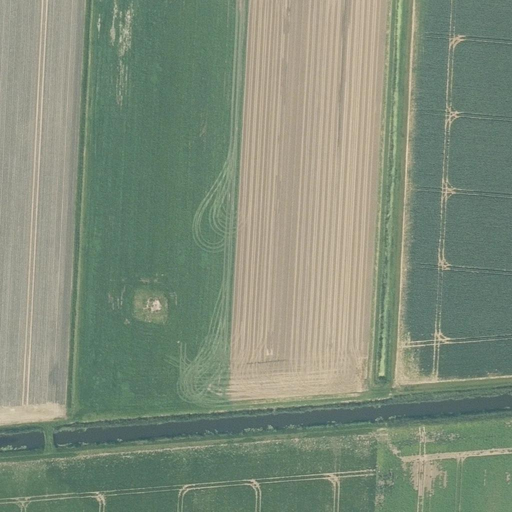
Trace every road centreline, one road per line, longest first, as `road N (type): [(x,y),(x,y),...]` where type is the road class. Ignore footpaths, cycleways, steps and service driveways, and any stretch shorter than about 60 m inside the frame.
road 1 (track): [(51,511),(47,417),(511,379)]
road 2 (track): [(408,0),(389,389)]
